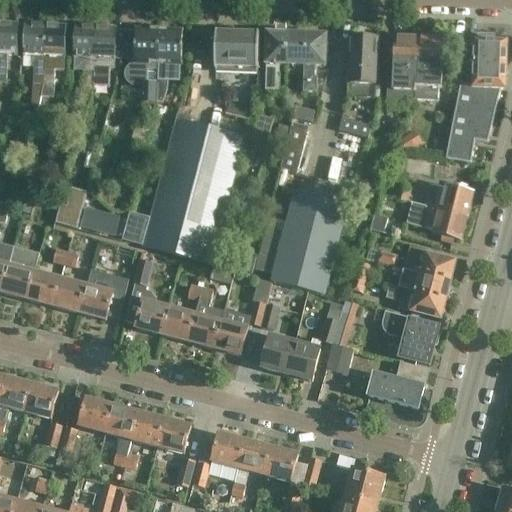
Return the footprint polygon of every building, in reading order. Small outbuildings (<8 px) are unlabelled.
[(19,28),(0,27),(0,85),(8,86),(9,58),(18,59),(19,28)] [(34,87),(44,87),(46,29),(27,28),(25,59),(35,59),(34,87)] [(67,30),(46,29),(44,87),(39,106),(50,108),(55,88),(56,60),(66,61),(67,30)] [(94,89),(97,31),(77,30),(75,61),(85,61),(84,89),(76,119),(85,121),(89,109),(94,89)] [(115,72),(116,32),(97,31),(94,89),(103,90),(110,90),(110,72),(115,72)] [(142,107),(158,107),(160,33),(137,32),(135,68),(133,68),(131,68),(129,69),(127,70),(126,71),(125,73),(124,74),(123,76),(123,79),(123,82),(124,85),(126,86),(127,87),(129,89),(132,90),(142,90),(142,107)] [(184,34),(160,33),(158,107),(168,108),(168,89),(170,89),(170,69),(183,69),(184,34)] [(261,36),(217,34),(216,72),(260,73),(261,36)] [(287,69),(288,37),(268,36),(267,68),(268,68),(267,93),(280,94),(280,79),(278,79),(279,68),(287,69)] [(308,38),(288,37),(287,69),(297,69),(296,79),(294,79),(294,94),(306,95),(308,38)] [(328,38),(308,38),(306,95),(318,95),(318,80),(316,80),(317,69),(327,70),(328,38)] [(352,40),(349,99),(376,101),(376,89),(378,89),(379,40),(352,40)] [(420,86),(421,42),(396,41),(396,47),(391,47),(389,101),(415,101),(420,86)] [(445,42),(421,42),(420,86),(415,101),(440,102),(441,90),(444,90),(444,64),(450,64),(450,50),(445,50),(445,42)] [(469,43),(447,161),(472,165),(476,143),(489,145),(501,92),(503,92),(503,78),(507,78),(508,44),(469,43)] [(39,106),(44,87),(34,87),(34,105),(39,106)] [(192,117),(179,114),(172,140),(144,249),(210,267),(213,268),(246,141),(189,126),(192,117)] [(305,125),(313,127),(316,116),(308,115),(305,125)] [(261,117),(254,143),(252,155),(266,158),(268,147),(275,121),(261,117)] [(339,133),(369,141),(372,128),(343,120),(339,133)] [(289,144),(293,128),(282,125),(278,141),(289,144)] [(309,132),(293,128),(289,144),(282,169),(299,173),(309,132)] [(396,153),(407,154),(416,148),(406,135),(399,140),(396,153)] [(87,190),(92,173),(78,169),(73,186),(87,190)] [(362,202),(366,187),(356,185),(352,199),(362,202)] [(431,188),(426,208),(469,219),(475,196),(468,194),(469,189),(456,185),(455,191),(447,188),(446,191),(431,188)] [(399,189),(396,201),(409,204),(412,192),(399,189)] [(31,216),(37,196),(17,190),(12,210),(31,216)] [(298,195),(274,284),(324,298),(351,202),(344,200),(342,207),(298,195)] [(463,244),(469,219),(426,208),(412,204),(407,227),(435,234),(434,237),(444,239),(442,244),(454,248),(455,242),(463,244)] [(62,205),(57,223),(78,229),(82,211),(62,205)] [(115,238),(120,218),(87,210),(81,229),(115,238)] [(9,215),(0,212),(0,223),(6,225),(9,215)] [(389,223),(374,219),(371,233),(385,237),(389,223)] [(0,245),(0,295),(3,296),(10,268),(15,249),(0,245)] [(10,268),(3,296),(29,303),(36,275),(41,256),(15,249),(10,268)] [(406,272),(422,276),(423,275),(453,283),(457,265),(428,257),(428,255),(411,250),(406,272)] [(66,269),(69,256),(58,253),(54,266),(66,269)] [(382,255),(379,266),(394,270),(397,259),(382,255)] [(80,259),(69,256),(66,269),(77,271),(80,259)] [(150,290),(156,267),(141,263),(135,287),(136,287),(150,290)] [(360,265),(356,278),(367,282),(371,269),(360,265)] [(235,274),(218,270),(215,283),(231,288),(235,274)] [(62,282),(36,275),(29,303),(55,310),(62,282)] [(448,302),(453,283),(423,275),(422,276),(420,285),(404,281),(401,291),(448,302)] [(367,282),(356,278),(351,292),(363,296),(367,282)] [(88,289),(62,282),(55,310),(81,317),(88,289)] [(137,330),(164,337),(171,309),(159,305),(157,302),(154,297),(149,294),(150,290),(136,287),(126,324),(137,327),(137,330)] [(201,302),(205,290),(194,287),(190,299),(201,302)] [(448,302),(401,291),(391,288),(388,301),(401,305),(399,312),(442,323),(448,302)] [(114,295),(88,289),(81,317),(107,323),(114,295)] [(216,293),(205,290),(201,302),(213,305),(216,293)] [(198,316),(190,344),(216,351),(224,323),(226,314),(211,310),(213,305),(201,302),(198,316)] [(262,329),(268,306),(255,303),(249,326),(262,329)] [(321,342),(321,344),(333,348),(344,308),(332,305),(327,320),(321,342)] [(281,310),(268,306),(262,329),(275,333),(281,310)] [(198,316),(171,309),(164,337),(190,344),(198,316)] [(226,314),(224,323),(216,351),(243,358),(250,330),(240,327),(243,317),(226,313),(226,314)] [(389,337),(391,337),(406,341),(436,349),(441,331),(410,323),(411,321),(386,314),(383,326),(382,327),(383,330),(383,332),(384,333),(385,335),(386,336),(388,336),(389,337)] [(288,377),(296,345),(271,339),(263,371),(288,377)] [(311,349),(296,345),(288,377),(313,384),(321,352),(319,351),(321,344),(321,342),(313,340),(311,349)] [(400,361),(431,369),(436,349),(406,341),(400,361)] [(354,353),(333,348),(326,373),(346,379),(354,353)] [(430,373),(404,366),(400,383),(376,377),(370,398),(420,411),(425,390),(430,373)] [(33,388),(8,381),(0,408),(0,437),(4,438),(7,426),(11,412),(26,415),(33,388)] [(33,388),(26,415),(52,422),(60,394),(33,388)] [(106,437),(113,409),(87,402),(80,430),(106,437)] [(128,458),(132,443),(139,415),(113,409),(106,437),(119,440),(117,455),(128,458)] [(165,422),(139,415),(132,443),(158,450),(165,422)] [(165,422),(158,450),(185,458),(192,429),(165,422)] [(57,453),(63,430),(52,427),(46,450),(57,453)] [(67,431),(61,454),(73,457),(79,434),(67,431)] [(236,483),(239,472),(246,443),(219,436),(209,476),(236,483)] [(239,472),(265,478),(272,450),(246,443),(239,472)] [(272,450),(265,478),(292,485),(299,457),(272,450)] [(125,471),(128,458),(117,455),(116,455),(113,468),(125,471)] [(128,458),(125,471),(135,474),(139,461),(128,458)] [(312,460),(304,488),(315,491),(322,463),(312,460)] [(188,491),(195,465),(184,462),(177,488),(188,491)] [(199,466),(193,489),(204,491),(210,468),(199,466)] [(353,471),(346,498),(380,507),(386,480),(353,471)] [(49,498),(52,485),(40,482),(37,495),(49,498)] [(52,485),(49,498),(60,501),(63,488),(52,485)] [(236,486),(232,498),(243,501),(246,489),(236,486)] [(290,490),(283,511),(296,511),(301,492),(290,490)] [(511,511),(511,492),(503,490),(497,511),(511,511)] [(132,510),(135,496),(120,492),(115,511),(126,511),(127,509),(132,510)] [(110,511),(113,500),(102,497),(98,511),(110,511)] [(378,511),(380,507),(346,498),(342,511),(378,511)] [(0,511),(16,511),(18,504),(0,499),(0,511)]
